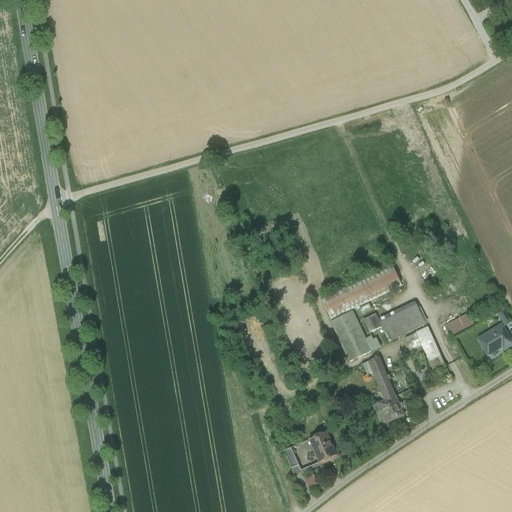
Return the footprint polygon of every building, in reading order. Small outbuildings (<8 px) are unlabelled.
[(389,263),(319,298),(330,320),(400,285),(389,263)] [(367,303),(359,307),(361,312),(370,308),(367,303)] [(414,303),(378,321),(381,326),(388,340),(424,322),(414,303)] [(503,309),(497,313),(505,325),(511,322),(503,309)] [(381,345),(377,336),(372,339),(371,336),(365,339),(351,311),(330,322),(350,361),(381,345)] [(374,311),(361,317),(371,336),(372,339),(377,336),(374,329),(381,326),(378,321),(374,311)] [(469,316),(448,325),(452,335),(474,326),(469,316)] [(500,326),(477,340),(485,354),(501,344),(503,349),(511,345),(500,326)] [(421,345),(419,346),(430,372),(443,366),(427,329),(416,333),(421,345)] [(416,333),(404,338),(410,350),(419,346),(421,345),(416,333)] [(385,400),(395,396),(377,357),(368,361),(372,370),(385,400)] [(372,370),(368,361),(360,365),(364,374),(372,370)] [(385,400),(379,403),(382,411),(387,422),(404,414),(401,409),(403,408),(401,403),(399,404),(395,396),(385,400)] [(382,411),(379,403),(373,406),(376,414),(382,411)] [(326,433),(310,440),(310,441),(314,440),(317,448),(314,452),(319,463),(332,458),(333,460),(340,458),(337,451),(334,452),(326,433)] [(291,448),(284,452),(292,469),(299,466),(291,448)]
